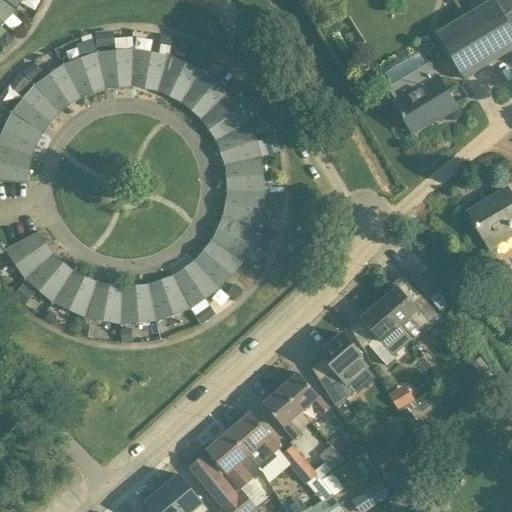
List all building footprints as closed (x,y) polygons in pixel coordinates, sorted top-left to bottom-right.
[(0,0),(0,27),(4,23),(4,22),(16,10),(1,0),(0,0)] [(1,0),(16,10),(18,11),(18,10),(17,9),(20,3),(22,0),(1,0)] [(511,51),(511,0),(472,0),(468,3),(473,11),(436,33),(463,80),(511,51)] [(95,34),(96,48),(115,47),(114,32),(114,31),(95,33),(95,34)] [(15,39),(6,32),(0,38),(0,41),(7,48),(15,39)] [(159,46),(161,46),(171,48),(173,37),(161,35),(159,46)] [(119,87),(131,86),(131,88),(132,88),(133,83),(134,50),(134,48),(133,48),(132,37),(115,39),(116,51),(116,52),(99,53),(106,85),(111,84),(112,88),(119,88),(119,87)] [(197,47),(191,59),(204,65),(209,54),(197,47)] [(145,88),(157,91),(157,93),(158,93),(159,88),(169,57),(161,55),(151,53),(134,50),(133,83),(138,84),(138,88),(145,89),(145,88)] [(93,93),(105,88),(106,91),(107,90),(106,85),(99,53),(98,51),(97,51),(98,53),(91,56),(91,55),(81,59),(65,65),(80,94),(85,92),(87,96),(93,93)] [(184,99),(202,72),(203,70),(202,69),(201,71),(195,68),(185,63),(185,64),(169,57),(159,88),(165,90),(163,94),(170,97),(170,96),(181,102),(180,104),(181,104),(184,99)] [(34,61),(22,72),(30,81),(43,71),(34,61)] [(50,76),(35,86),(57,109),(62,106),(64,109),(70,105),(80,98),(81,100),(82,99),(80,94),(65,65),(64,63),(63,64),(64,66),(58,70),(58,69),(49,75),(50,76)] [(456,107),(454,103),(439,78),(438,78),(429,63),(388,88),(397,103),(395,104),(411,132),(436,117),(437,119),(456,107)] [(192,110),(202,119),(200,120),(201,121),(205,117),(229,95),(231,94),(230,93),(228,94),(223,90),(215,83),(202,72),(184,99),(189,103),(186,106),(192,111),(192,110)] [(20,94),(31,83),(20,74),(10,85),(20,94)] [(57,109),(35,86),(34,84),(33,85),(35,86),(30,92),(30,91),(23,99),(23,100),(12,113),(40,130),(43,126),(46,128),(51,123),(51,122),(59,113),(60,114),(61,114),(57,109)] [(229,95),(205,117),(208,122),(205,124),(209,130),(210,130),(217,140),(215,141),(215,142),(220,139),(249,124),(251,123),(251,122),(249,124),(245,118),(239,109),(229,95)] [(40,130),(12,113),(10,112),(10,113),(12,114),(9,120),(8,120),(4,129),(4,130),(0,138),(0,146),(28,155),(31,150),(34,152),(37,145),(42,133),(44,134),(44,133),(40,130)] [(265,116),(252,121),(257,134),(270,129),(265,116)] [(263,157),(261,157),(259,151),(259,150),(256,141),(255,141),(249,124),(220,139),(222,145),(219,146),(221,153),(222,153),(226,165),(224,165),(224,166),(230,165),(261,158),(263,158),(263,157)] [(268,155),(280,151),(281,151),(276,136),(275,136),(263,140),(268,155)] [(29,170),(31,157),(33,158),(33,157),(28,155),(0,146),(0,181),(29,183),(29,182),(23,182),(24,176),(28,177),(29,170)] [(261,158),(230,165),(230,171),(226,171),(227,179),(228,191),(226,191),(226,192),(232,192),(264,194),(266,194),(266,193),(264,193),(264,186),(263,176),(261,158)] [(271,182),(271,192),(283,191),(283,181),(271,182)] [(492,252),(511,240),(511,196),(508,189),(468,213),(492,252)] [(264,194),(232,192),(231,198),(227,197),(226,205),(224,217),(222,216),(221,217),(227,219),(258,229),(260,230),(260,229),(258,228),(259,221),(260,221),(262,211),(261,211),(264,194)] [(218,230),(213,241),(211,240),(210,241),(215,244),(242,261),(244,263),(245,262),(243,260),(246,254),(251,245),(250,245),(258,229),(227,219),(224,224),(221,223),(218,229),(218,230)] [(4,252),(6,250),(10,256),(16,265),(26,279),(50,257),(47,252),(50,250),(46,244),(45,244),(38,234),(40,233),(39,232),(3,251),(4,252)] [(242,261),(215,244),(211,248),(208,246),(204,251),(204,252),(196,261),(194,260),(197,264),(219,288),(221,290),(222,290),(220,288),(224,283),(225,283),(232,275),(231,275),(242,261)] [(40,291),(53,302),(71,275),(66,271),(69,268),(63,263),(63,264),(53,256),(55,254),(54,253),(50,257),(26,279),(24,280),(25,281),(27,280),(32,284),(32,285),(40,291)] [(192,311),(191,308),(196,304),(197,305),(205,299),(205,298),(219,288),(197,264),(193,268),(190,265),(184,269),(185,269),(174,277),(173,275),(172,275),(175,280),(190,309),(191,311),(192,311)] [(428,301),(431,299),(442,313),(450,306),(438,292),(439,291),(419,268),(407,278),(428,301)] [(71,275),(53,302),(52,304),(53,305),(54,303),(60,305),(60,306),(70,310),(86,317),(95,286),(90,284),(92,280),(85,277),(85,278),(73,272),(75,271),(74,270),(71,275)] [(162,281),(150,286),(149,283),(148,284),(149,289),(156,321),(157,323),(158,323),(157,321),(164,318),(164,319),(174,315),(190,309),(175,280),(169,282),(168,278),(161,281),(162,281)] [(121,324),(122,291),(116,290),(117,286),(110,285),(110,286),(97,284),(98,281),(97,281),(95,286),(86,317),(85,320),(86,320),(87,318),(93,319),(104,321),(121,324)] [(23,284),(14,295),(13,296),(25,306),(25,305),(35,294),(23,284)] [(235,301),(244,291),(236,284),(227,294),(235,301)] [(139,322),(156,321),(149,289),(143,290),(143,286),(136,286),(136,287),(123,288),(123,286),(122,286),(122,291),(121,324),(121,326),(122,326),(122,324),(129,323),(129,324),(139,323),(139,322)] [(412,341),(429,326),(439,317),(421,297),(413,304),(397,286),(379,302),(399,326),(412,341)] [(382,340),(399,326),(379,302),(360,319),(361,319),(349,329),(362,351),(369,345),(385,364),(395,355),(382,340)] [(207,307),(196,316),(202,324),(213,316),(207,307)] [(94,338),(96,327),(84,325),(82,336),(94,338)] [(133,342),(132,328),(121,328),(122,342),(133,342)] [(348,384),(357,377),(368,368),(360,358),(362,356),(343,334),(320,354),(334,370),(320,383),(336,408),(353,393),(348,384)] [(489,368),(480,357),(471,363),(480,375),(489,368)] [(494,375),(490,369),(483,375),(487,380),(494,375)] [(298,373),(280,388),(301,412),(311,404),(320,414),(328,407),(298,373)] [(388,395),(397,411),(414,401),(405,385),(388,395)] [(263,404),(293,439),(301,432),(291,420),(301,412),(280,388),(263,404)] [(493,415),(504,407),(495,396),(485,404),(493,415)] [(251,414),(229,433),(257,466),(258,465),(280,447),(251,414)] [(250,511),(266,498),(250,479),(262,471),(258,465),(257,466),(229,433),(207,452),(225,473),(206,489),(219,505),(224,511),(250,511)] [(338,451),(346,460),(356,450),(349,442),(338,451)] [(291,447),(285,453),(281,456),(305,484),(316,475),(317,474),(315,472),(293,445),(291,447)] [(344,461),(336,453),(324,463),(331,472),(344,461)] [(394,492),(413,480),(398,456),(383,465),(377,455),(372,457),(394,492)] [(324,463),(315,472),(317,474),(316,475),(321,481),(331,472),(324,463)] [(331,495),(332,497),(344,489),(333,473),(320,481),(331,495)] [(162,489),(180,511),(191,511),(203,503),(180,475),(162,489)] [(352,501),(360,511),(365,511),(390,496),(380,482),(352,501)] [(408,488),(390,499),(391,506),(410,503),(408,488)] [(180,511),(162,489),(144,504),(151,511),(180,511)] [(331,495),(328,496),(308,510),(304,511),(342,511),(332,497),(331,495)] [(292,511),(304,511),(308,510),(303,503),(292,510),(292,511)]
